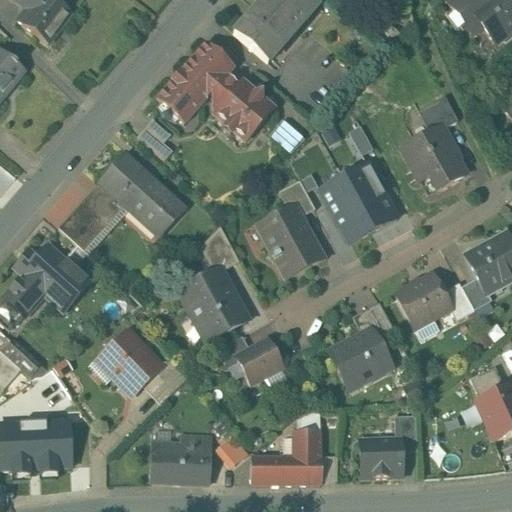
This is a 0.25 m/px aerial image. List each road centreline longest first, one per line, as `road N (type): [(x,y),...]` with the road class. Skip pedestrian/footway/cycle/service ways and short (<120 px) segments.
road 1 (primary): [(88,511),(491,497)]
road 2 (tertiary): [(199,0),(0,235)]
road 3 (residential): [(511,181),(336,288),(299,321)]
